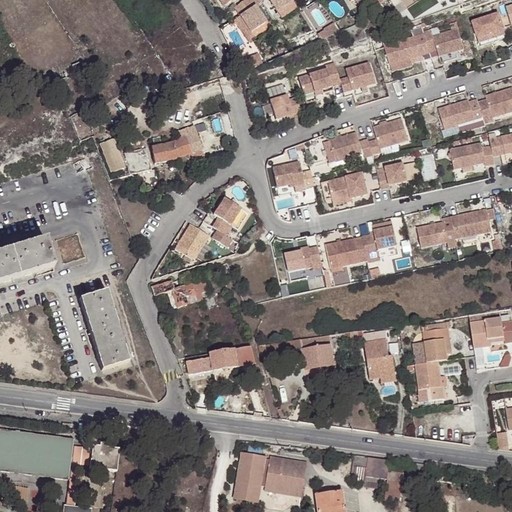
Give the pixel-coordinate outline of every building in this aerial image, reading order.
[(259,0),(246,0),(234,9),(239,16),(251,34),(265,24),(254,7),(261,2),(259,0)] [(259,0),(261,2),(261,3),(265,0),(268,0),(277,13),(292,2),(290,0),(259,0)] [(292,2),(277,13),(281,19),(297,8),(292,2)] [(471,23),(476,39),(502,31),(497,15),(471,23)] [(239,16),(233,21),(244,38),(251,34),(239,16)] [(318,36),(322,41),(340,33),(335,25),(318,36)] [(429,30),(422,32),(423,35),(429,52),(436,50),(432,37),(429,30)] [(457,30),(432,37),(436,50),(439,63),(457,57),(455,53),(463,50),(457,30)] [(502,31),(476,39),(477,44),(504,36),(502,31)] [(423,35),(383,47),(383,49),(389,66),(410,60),(422,56),(429,54),(429,52),(423,35)] [(383,49),(383,47),(380,39),(371,42),(374,51),(383,49)] [(244,59),(247,70),(262,65),(259,54),(244,59)] [(82,68),(79,60),(70,62),(73,71),(82,68)] [(410,60),(389,66),(390,72),(412,66),(410,60)] [(346,78),(338,80),(339,85),(342,93),(374,84),(367,63),(344,70),(346,78)] [(325,70),(297,79),(302,96),(312,93),(320,91),(330,88),(339,85),(338,80),(333,64),(324,67),(325,70)] [(511,90),(511,89),(485,97),(486,101),(477,104),(479,109),(483,124),(484,126),(493,123),(492,119),(511,112),(511,90)] [(285,97),(268,102),(274,121),(284,117),(291,116),(299,113),(295,98),(287,101),(285,97)] [(468,102),(437,111),(444,132),(473,123),(475,126),(483,124),(479,109),(471,112),(468,102)] [(376,141),(368,144),(371,156),(371,157),(380,154),(379,150),(398,144),(407,142),(400,120),(372,129),(376,141)] [(182,138),(171,141),(172,143),(177,157),(186,154),(200,150),(201,149),(198,140),(196,134),(194,127),(179,131),(182,138)] [(355,134),(328,142),(335,164),(353,158),(362,156),(358,144),(355,134)] [(511,135),(500,138),(504,155),(511,153),(511,135)] [(112,139),(97,145),(108,175),(124,169),(112,139)] [(489,141),(492,158),(500,156),(496,139),(489,141)] [(328,142),(322,144),(330,169),(354,162),(353,158),(335,164),(328,142)] [(367,142),(358,144),(362,156),(363,158),(371,156),(368,144),(367,142)] [(177,157),(172,143),(151,148),(155,164),(177,159),(177,157)] [(451,150),(448,151),(453,171),(484,164),(481,149),(480,144),(473,146),(464,148),(460,148),(451,150)] [(489,147),(481,149),(484,164),(485,168),(494,166),(489,147)] [(134,154),(126,155),(127,173),(148,171),(146,150),(133,151),(134,154)] [(200,150),(186,154),(190,164),(204,160),(200,150)] [(75,176),(83,171),(77,163),(70,167),(75,176)] [(299,174),(297,163),(270,169),(275,189),(291,185),(292,188),(301,185),(302,189),(312,187),(311,180),(309,172),(299,174)] [(402,165),(375,171),(380,190),(389,189),(388,187),(406,183),(402,165)] [(361,175),(327,183),(331,200),(331,201),(349,197),(349,200),(366,196),(361,175)] [(327,183),(321,184),(324,201),(331,200),(327,183)] [(349,197),(331,201),(332,206),(350,202),(349,200),(349,197)] [(216,218),(210,228),(215,231),(224,237),(230,227),(228,226),(238,209),(221,199),(211,216),(216,218)] [(493,210),(449,219),(454,241),(461,239),(490,233),(487,220),(495,219),(493,210)] [(442,224),(416,230),(420,250),(426,248),(446,244),(447,249),(455,247),(454,241),(449,219),(441,220),(442,224)] [(188,226),(172,250),(189,261),(193,260),(207,238),(188,226)] [(373,236),(361,238),(361,239),(363,248),(365,258),(378,255),(377,252),(396,248),(392,228),(373,232),(373,236)] [(215,231),(210,239),(225,249),(230,241),(224,237),(215,231)] [(361,239),(325,247),(330,271),(342,268),(366,263),(365,258),(363,248),(361,239)] [(492,243),(494,254),(502,252),(500,241),(492,243)] [(0,255),(0,284),(53,268),(44,242),(0,255)] [(308,251),(294,254),(284,256),(288,274),(312,269),(312,265),(320,263),(317,248),(308,250),(308,251)] [(320,263),(312,265),(312,269),(313,272),(322,270),(320,263)] [(183,280),(171,284),(173,289),(174,291),(186,287),(183,280)] [(192,286),(197,302),(204,300),(202,294),(207,292),(204,282),(192,286)] [(171,284),(152,290),(153,296),(155,300),(174,293),(174,291),(173,289),(171,284)] [(174,291),(174,293),(177,304),(174,306),(175,309),(197,302),(192,286),(186,287),(174,291)] [(128,363),(107,293),(79,301),(101,372),(128,363)] [(176,318),(163,322),(177,360),(189,358),(176,318)] [(502,321),(469,325),(472,344),(491,341),(491,345),(505,343),(502,325),(502,321)] [(511,323),(502,325),(505,343),(505,345),(511,344),(511,323)] [(421,328),(426,364),(437,363),(447,362),(446,355),(445,348),(451,348),(448,329),(451,329),(450,324),(421,328)] [(327,336),(298,341),(301,350),(329,345),(328,340),(327,336)] [(298,341),(283,343),(285,354),(301,352),(301,350),(298,341)] [(367,371),(370,379),(379,378),(394,375),(392,357),(387,357),(385,341),(363,344),(367,371)] [(491,341),(472,344),(473,350),(492,348),(491,345),(491,341)] [(283,343),(275,345),(278,355),(278,359),(286,358),(285,354),(283,343)] [(275,345),(257,347),(260,358),(265,357),(278,355),(275,345)] [(329,345),(301,350),(301,352),(304,369),(320,367),(332,365),(329,345)] [(253,358),(250,348),(233,351),(235,360),(253,358)] [(235,360),(233,351),(210,355),(213,371),(236,368),(235,360)] [(506,358),(501,368),(508,367),(510,361),(510,357),(506,358)] [(255,366),(253,358),(235,360),(236,368),(255,366)] [(426,364),(415,366),(420,403),(444,400),(442,388),(440,388),(439,378),(437,363),(426,364)] [(332,365),(320,367),(322,378),(334,376),(332,365)] [(73,440),(0,430),(0,471),(68,481),(70,467),(72,452),(73,440)] [(117,472),(119,451),(106,449),(107,445),(99,443),(99,447),(98,456),(91,455),(89,469),(117,472)] [(91,455),(72,452),(70,467),(78,468),(89,469),(91,455)] [(258,504),(261,488),(265,459),(266,458),(243,454),(236,500),(258,504)] [(368,459),(368,457),(355,455),(354,467),(357,467),(367,468),(368,459)] [(266,494),(297,498),(302,499),(308,464),(290,460),(272,458),(272,460),(267,489),(266,494)] [(261,488),(267,489),(272,460),(265,459),(261,488)] [(389,461),(368,459),(367,468),(366,477),(386,480),(389,461)] [(70,467),(68,481),(66,505),(72,506),(78,468),(70,467)] [(367,468),(357,467),(355,481),(365,482),(366,477),(367,468)] [(318,511),(344,511),(342,491),(316,494),(318,511)]
